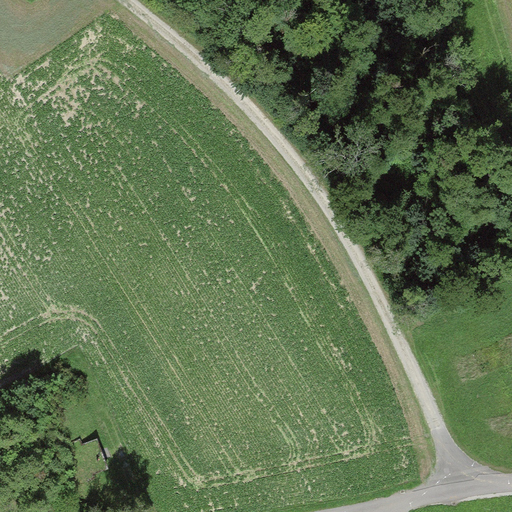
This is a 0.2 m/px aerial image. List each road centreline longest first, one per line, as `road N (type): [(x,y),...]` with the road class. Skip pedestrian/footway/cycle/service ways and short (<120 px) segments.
road 1 (track): [(124,0),(232,90),(302,169),(481,478)]
road 2 (track): [(511,477),(342,511)]
